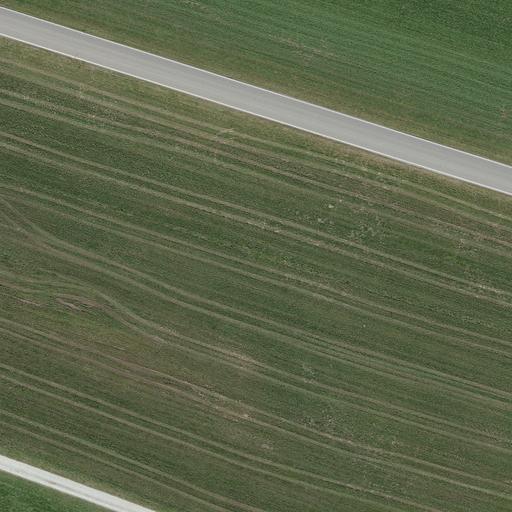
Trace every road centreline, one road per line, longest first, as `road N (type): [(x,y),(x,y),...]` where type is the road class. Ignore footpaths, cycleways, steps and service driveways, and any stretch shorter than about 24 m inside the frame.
road 1 (tertiary): [(0,22),(511,182)]
road 2 (track): [(0,454),(140,511)]
